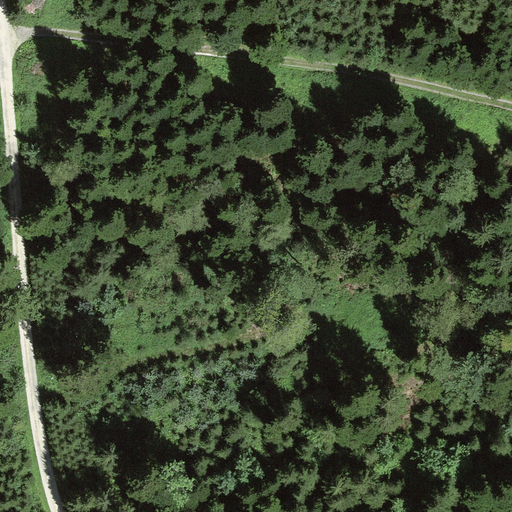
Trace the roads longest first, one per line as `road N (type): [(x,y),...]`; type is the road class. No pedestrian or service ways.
road 1 (track): [(1,29),(152,34),(401,78),(511,112)]
road 2 (track): [(60,511),(36,405),(16,244),(0,0)]
